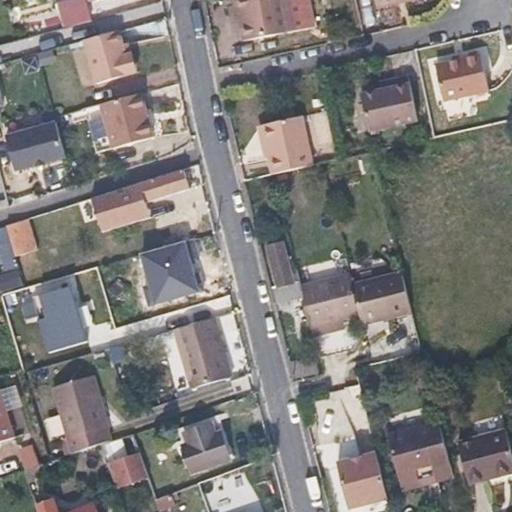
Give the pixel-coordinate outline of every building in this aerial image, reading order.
[(106,16),(101,0),(96,0),(78,5),(83,23),(106,16)] [(153,12),(149,0),(101,0),(106,16),(108,24),(153,12)] [(286,13),(283,0),(233,0),(242,41),(290,31),(286,13)] [(78,5),(66,8),(53,12),(57,27),(35,33),(41,54),(84,42),(88,41),(83,23),(78,5)] [(302,10),(286,13),(290,31),(306,28),(302,10)] [(88,41),(84,42),(97,85),(134,75),(128,56),(126,57),(118,33),(88,41)] [(481,55),(438,65),(445,100),(488,90),(481,55)] [(391,79),(392,87),(380,90),(360,94),(368,129),(417,119),(407,76),(391,79)] [(380,90),(392,87),(391,79),(378,82),(380,90)] [(142,95),(102,106),(115,150),(154,139),(142,95)] [(320,144),(334,142),(329,112),(315,115),(320,144)] [(259,124),(270,173),(311,163),(300,115),(259,124)] [(67,158),(57,125),(7,139),(17,172),(67,158)] [(181,172),(175,174),(180,191),(186,189),(181,172)] [(95,218),(180,191),(175,174),(90,201),(95,218)] [(15,260),(47,250),(42,238),(12,248),(15,260)] [(297,268),(291,270),(284,243),(268,247),(275,274),(267,276),(271,289),(300,281),(297,268)] [(15,270),(0,274),(0,291),(1,293),(20,287),(15,270)] [(359,316),(360,317),(362,326),(412,312),(401,271),(351,284),(359,316)] [(302,287),(314,337),(332,331),(330,323),(343,320),(359,316),(351,284),(349,275),(302,287)] [(173,326),(191,387),(231,374),(213,313),(173,326)] [(330,323),(332,331),(345,328),(343,320),(330,323)] [(290,364),(292,372),(294,379),(324,372),(320,356),(290,364)] [(51,388),(71,455),(112,441),(93,376),(51,388)] [(11,389),(0,392),(0,401),(12,440),(25,436),(11,389)] [(0,443),(12,440),(0,401),(0,443)] [(177,432),(192,473),(231,459),(217,417),(177,432)] [(391,435),(402,481),(436,472),(438,483),(454,479),(440,423),(391,435)] [(459,442),(470,484),(511,471),(511,455),(505,430),(459,442)] [(25,471),(33,468),(28,452),(20,454),(25,471)] [(147,480),(138,454),(108,465),(117,492),(147,480)] [(376,454),(337,464),(349,511),(388,501),(376,454)] [(36,511),(39,511),(49,508),(40,475),(45,473),(42,465),(33,468),(25,471),(24,471),(36,511)] [(405,491),(438,483),(436,472),(402,481),(405,491)] [(155,503),(158,508),(158,511),(174,507),(171,497),(155,503)]
